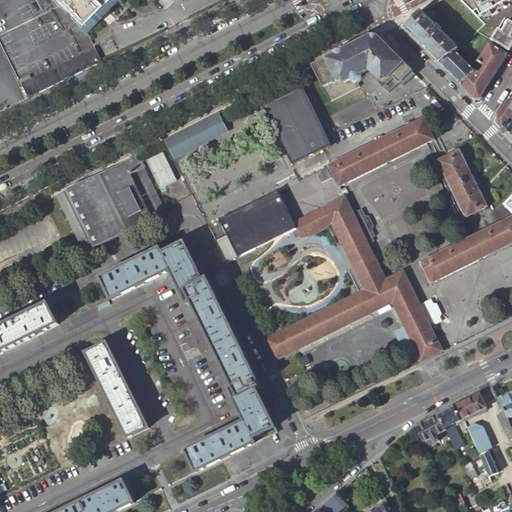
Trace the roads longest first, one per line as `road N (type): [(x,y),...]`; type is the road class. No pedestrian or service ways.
road 1 (unclassified): [(0,311),(180,222),(198,223),(314,458)]
road 2 (primary): [(21,172),(360,1)]
road 3 (primary): [(294,0),(0,149)]
road 4 (unclassified): [(360,1),(480,125)]
road 5 (unclassified): [(298,511),(428,402)]
road 6 (tertiary): [(428,402),(314,458)]
